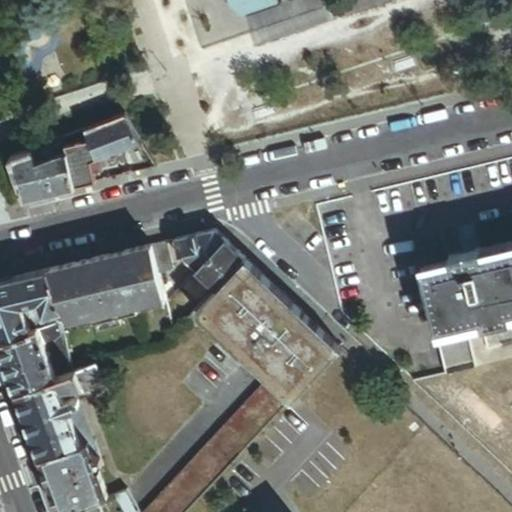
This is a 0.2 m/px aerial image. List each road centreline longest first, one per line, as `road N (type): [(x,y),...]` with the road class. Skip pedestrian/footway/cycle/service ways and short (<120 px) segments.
road 1 (residential): [(511,119),(0,239)]
road 2 (unknown): [(326,290),(207,418)]
